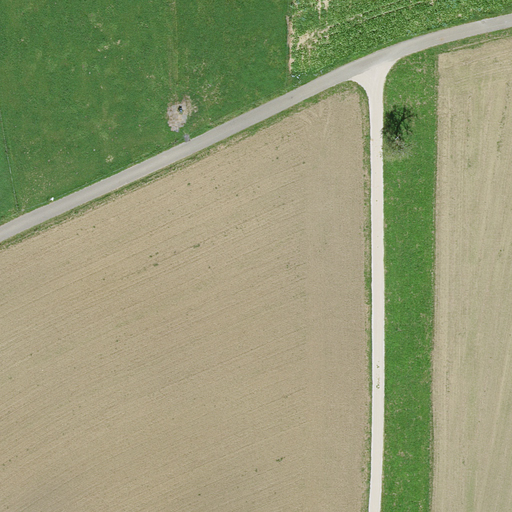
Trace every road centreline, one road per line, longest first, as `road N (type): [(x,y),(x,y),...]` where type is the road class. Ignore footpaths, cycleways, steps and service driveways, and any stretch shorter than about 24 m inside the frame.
road 1 (track): [(511,22),(368,62),(0,234)]
road 2 (track): [(368,62),(384,401),(377,511)]
